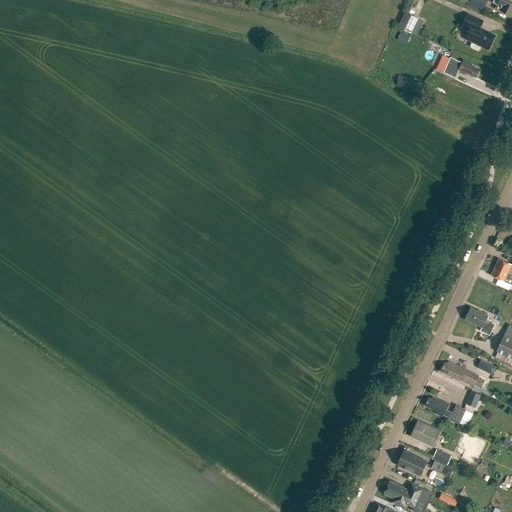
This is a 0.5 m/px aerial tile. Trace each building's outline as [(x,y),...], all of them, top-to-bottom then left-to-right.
[(482,11),(487,0),(470,0),(468,4),(482,11)] [(511,0),(499,0),(496,7),(511,14),(511,0)] [(399,26),(403,28),(403,29),(406,31),(410,33),(411,32),(412,33),(419,18),(405,12),(399,26)] [(495,36),(480,29),(483,21),(479,20),(468,14),(462,27),(470,31),(466,39),(472,42),(471,46),(471,47),(477,50),(479,50),(481,46),(489,50),(495,36)] [(401,33),(398,40),(405,43),(408,36),(401,33)] [(462,63),(451,57),(444,73),(454,77),(457,71),(465,75),(466,73),(476,77),(479,69),(472,66),(472,64),(464,60),(462,63)] [(396,86),(411,90),(414,81),(399,76),(396,86)] [(511,266),(499,261),(496,269),(511,276),(511,274),(511,266)] [(511,280),(510,280),(511,276),(496,269),(492,277),(511,286),(511,280)] [(486,321),(488,316),(471,308),(465,320),(482,328),(480,331),(490,335),(495,325),(486,321)] [(497,352),(511,359),(511,326),(509,325),(497,352)] [(476,367),(487,372),(490,364),(480,360),(476,367)] [(479,376),(449,362),(448,364),(445,363),(441,372),(460,381),(460,380),(474,387),(479,376)] [(476,408),(481,395),(471,391),(466,404),(476,408)] [(449,405),(433,397),(432,400),(429,398),(430,398),(429,398),(425,406),(436,411),(435,414),(443,417),(443,416),(450,419),(449,420),(459,425),(460,424),(466,411),(466,410),(456,405),(453,413),(446,410),(449,405)] [(466,411),(460,424),(467,427),(473,414),(466,411)] [(434,447),(441,432),(418,422),(412,436),(434,447)] [(505,439),(503,444),(510,447),(511,442),(505,439)] [(449,463),(452,455),(437,448),(432,458),(448,466),(449,463)] [(421,475),(427,463),(404,452),(398,465),(421,475)] [(441,474),(445,466),(435,461),(431,469),(441,474)] [(394,499),(392,502),(405,508),(406,505),(414,508),(413,511),(415,511),(421,511),(431,493),(423,489),(411,483),(408,490),(390,482),(384,494),(394,499)] [(450,497),(447,502),(455,506),(457,500),(450,497)]
